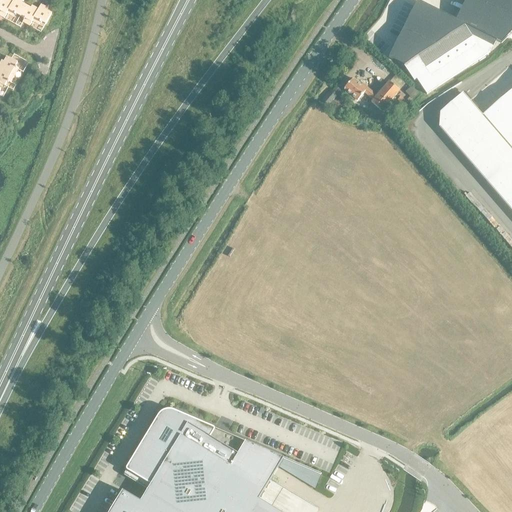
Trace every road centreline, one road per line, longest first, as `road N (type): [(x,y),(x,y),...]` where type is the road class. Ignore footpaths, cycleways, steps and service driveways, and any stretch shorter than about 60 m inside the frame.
road 1 (primary): [(0,395),(94,236),(268,0)]
road 2 (primary): [(185,0),(0,384)]
road 3 (tertiary): [(138,330),(352,0)]
road 4 (unclassified): [(469,511),(403,455),(183,358),(138,330)]
road 5 (unclassified): [(0,277),(85,70),(100,0)]
road 6 (tertiary): [(36,511),(138,330)]
